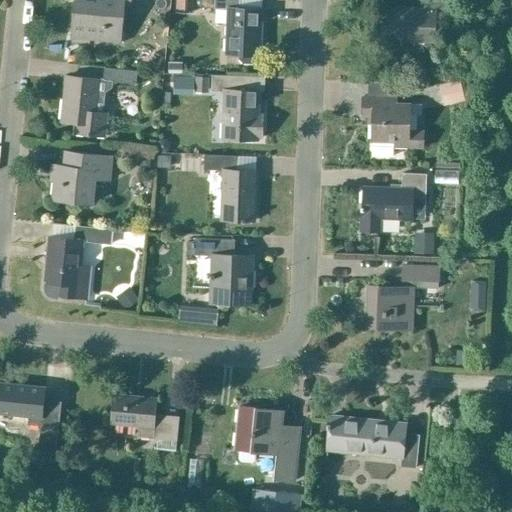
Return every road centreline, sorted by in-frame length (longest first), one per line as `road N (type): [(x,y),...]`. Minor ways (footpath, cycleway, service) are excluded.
road 1 (residential): [(10,328),(246,360),(288,350),(303,314),(316,0)]
road 2 (residential): [(21,0),(0,208)]
